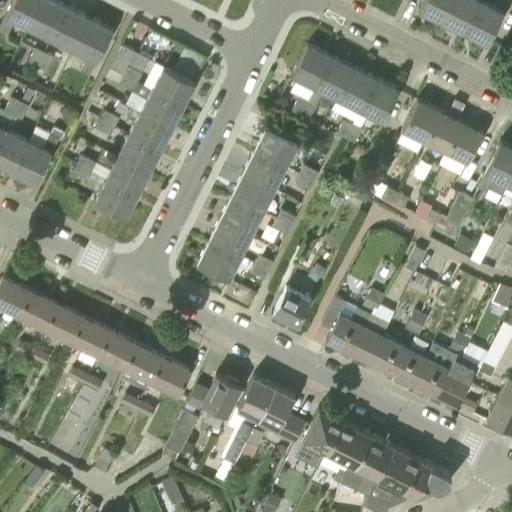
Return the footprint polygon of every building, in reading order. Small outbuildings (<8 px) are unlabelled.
[(28,26),(40,0),(11,0),(0,24),(0,29),(7,33),(14,19),(28,26)] [(50,37),(66,5),(55,0),(40,0),(28,26),(50,37)] [(440,19),(449,0),(420,0),(417,7),(440,19)] [(463,30),(477,0),(449,0),(440,19),(463,30)] [(483,0),(477,0),(463,30),(486,42),(502,9),(483,0)] [(72,48),(88,16),(66,5),(50,37),(72,48)] [(88,16),(72,48),(86,56),(80,69),(89,74),(111,27),(88,16)] [(127,64),(141,71),(148,56),(120,41),(109,66),(122,73),(127,64)] [(314,85),(330,53),(307,41),(290,73),(314,85)] [(179,62),(200,71),(208,53),(187,44),(179,62)] [(37,66),(44,51),(34,46),(27,61),(37,66)] [(44,51),(37,66),(45,70),(52,55),(44,51)] [(330,53),(314,85),(322,89),(336,96),(352,64),(330,53)] [(137,80),(141,71),(127,64),(122,73),(137,80)] [(162,64),(151,86),(151,87),(182,103),(194,80),(162,64)] [(358,108),(375,75),(352,64),(336,96),(358,108)] [(122,73),(109,66),(105,74),(118,81),(122,73)] [(170,125),(182,103),(151,87),(137,80),(122,73),(118,81),(131,87),(124,102),(139,109),(170,125)] [(375,75),(358,108),(382,120),(398,87),(375,75)] [(28,102),(35,88),(27,84),(21,98),(28,102)] [(11,113),(19,98),(11,94),(4,109),(0,107),(0,136),(5,127),(11,113)] [(300,114),(307,99),(298,95),(290,109),(300,114)] [(423,139),(438,108),(416,97),(400,128),(423,139)] [(21,117),(28,102),(21,98),(19,98),(11,113),(21,117)] [(300,114),(308,118),(315,103),(307,99),(300,114)] [(77,112),(65,104),(61,109),(63,120),(69,124),(77,112)] [(444,150),(460,119),(438,108),(423,139),(444,150)] [(99,118),(113,124),(117,115),(104,109),(99,118)] [(159,148),(170,125),(139,109),(128,132),(159,148)] [(108,133),(113,124),(99,118),(95,126),(108,133)] [(345,137),(352,122),(342,118),(335,132),(345,137)] [(460,119),(444,150),(466,162),(482,130),(460,119)] [(352,122),(345,137),(353,141),(360,126),(352,122)] [(34,124),(27,138),(12,170),(35,182),(58,136),(60,137),(64,130),(54,125),(50,132),(34,124)] [(252,148),(284,164),(287,160),(297,141),(264,125),(252,148)] [(0,164),(12,170),(27,138),(5,127),(0,136),(0,164)] [(148,170),(159,148),(128,132),(116,154),(148,170)] [(506,184),(511,171),(511,145),(499,139),(476,185),(485,190),(489,183),(492,177),(506,184)] [(112,151),(102,146),(97,157),(107,162),(112,151)] [(273,187),(284,164),(252,148),(241,171),(273,187)] [(77,162),(91,169),(95,160),(81,153),(77,162)] [(136,192),(148,170),(116,154),(105,176),(136,192)] [(86,178),(91,169),(77,162),(72,171),(86,178)] [(298,171),(312,178),(316,169),(302,162),(298,171)] [(262,209),(273,187),(241,171),(230,193),(262,209)] [(308,186),(312,178),(298,171),(294,178),(308,186)] [(125,216),(136,192),(105,176),(93,199),(125,216)] [(381,182),(370,177),(365,188),(372,191),(375,193),(381,182)] [(397,190),(386,185),(380,195),(391,201),(397,190)] [(402,206),(408,195),(397,190),(391,201),(402,206)] [(458,226),(472,196),(458,190),(444,219),(447,220),(458,226)] [(251,232),(262,209),(230,193),(219,216),(251,232)] [(438,216),(440,212),(429,207),(424,218),(435,223),(438,216)] [(276,216),(290,224),(295,215),(280,208),(276,216)] [(240,254),(251,232),(219,216),(208,238),(240,254)] [(286,232),(290,224),(276,216),(272,225),(286,232)] [(443,227),(447,220),(444,219),(438,216),(435,223),(443,227)] [(492,246),(498,234),(486,228),(475,252),(489,259),(495,248),(492,246)] [(473,239),(459,231),(453,243),(467,251),(473,239)] [(228,278),(240,254),(208,238),(196,262),(228,278)] [(511,243),(506,241),(500,253),(493,266),(509,268),(511,267),(511,243)] [(415,270),(425,249),(415,244),(405,265),(415,270)] [(254,261),(268,268),(273,259),(258,252),(254,261)] [(264,277),(268,268),(254,261),(249,270),(264,277)] [(17,314),(30,288),(2,274),(0,278),(0,316),(4,308),(17,314)] [(272,310),(297,323),(310,295),(286,283),(272,310)] [(370,286),(366,295),(379,302),(383,293),(370,286)] [(43,327),(56,301),(30,288),(17,314),(43,327)] [(320,322),(330,327),(325,338),(348,349),(369,310),(356,303),(350,316),(340,310),(345,299),(334,294),(320,322)] [(361,305),(362,305),(375,311),(378,305),(379,302),(366,295),(361,305)] [(70,340),(83,314),(56,301),(43,327),(70,340)] [(412,330),(420,311),(413,308),(404,326),(412,330)] [(370,360),(384,332),(382,331),(389,320),(369,310),(348,349),(370,360)] [(420,311),(412,330),(417,333),(427,314),(420,311)] [(96,353),(109,327),(83,314),(70,340),(96,353)] [(495,365),(511,331),(511,322),(503,318),(482,358),(495,365)] [(463,332),(470,335),(474,327),(467,324),(463,332)] [(122,366),(135,341),(109,327),(96,353),(122,366)] [(470,335),(463,332),(457,329),(452,338),(466,345),(470,335)] [(391,371),(406,343),(384,332),(370,360),(391,371)] [(452,338),(448,348),(454,351),(455,351),(461,354),(466,345),(452,338)] [(15,348),(30,355),(34,346),(19,339),(15,348)] [(413,381),(433,340),(432,340),(426,353),(406,343),(391,371),(413,381)] [(434,392),(454,351),(448,348),(433,340),(413,381),(434,392)] [(149,380),(162,354),(135,341),(122,366),(118,374),(144,387),(148,379),(149,380)] [(48,354),(34,346),(30,355),(44,363),(48,354)] [(455,351),(454,351),(434,392),(456,403),(470,375),(477,362),(461,354),(455,351)] [(162,354),(149,380),(175,393),(188,367),(162,354)] [(480,364),(477,368),(491,375),(495,365),(482,358),(480,364)] [(83,382),(87,373),(72,366),(67,375),(83,382)] [(188,396),(186,399),(193,403),(198,405),(201,399),(209,403),(208,407),(221,414),(238,383),(236,382),(237,380),(226,374),(225,377),(215,372),(207,387),(196,382),(188,396)] [(497,394),(511,401),(511,373),(508,372),(497,394)] [(87,373),(83,382),(95,388),(98,390),(102,381),(87,373)] [(245,438),(273,383),(253,373),(236,407),(246,412),(242,419),(241,419),(234,433),(235,434),(232,439),(224,455),(214,474),(225,479),(234,460),(235,460),(236,458),(243,444),(245,438)] [(76,422),(95,388),(83,382),(80,387),(64,416),(76,422)] [(304,418),(286,409),(294,394),(273,383),(245,438),(257,444),(263,430),(267,422),(277,427),(275,433),(292,441),(304,418)] [(135,407),(140,399),(125,391),(120,400),(123,402),(135,407)] [(510,430),(511,426),(511,401),(497,394),(485,417),(510,430)] [(475,412),(479,402),(464,395),(459,405),(475,412)] [(140,399),(135,407),(150,415),(155,406),(140,399)] [(324,450),(340,418),(318,406),(292,456),(303,462),(309,451),(304,448),(307,441),(324,450)] [(176,419),(169,435),(165,443),(179,450),(182,444),(196,413),(189,410),(185,408),(182,407),(176,419)] [(359,439),(364,429),(340,418),(324,450),(348,462),(345,468),(339,465),(333,477),(345,483),(365,441),(359,439)] [(367,493),(392,444),(364,429),(359,439),(365,441),(345,483),(367,493)] [(247,463),(257,444),(245,438),(243,444),(236,458),(239,459),(247,463)] [(104,471),(114,449),(104,444),(94,466),(104,471)] [(411,472),(419,457),(392,444),(367,493),(363,503),(382,511),(384,511),(389,504),(384,501),(390,490),(377,484),(380,477),(401,487),(409,471),(411,472)] [(409,471),(401,487),(414,494),(450,479),(449,472),(419,457),(411,472),(409,471)] [(36,464),(25,479),(32,485),(44,469),(36,464)] [(183,501),(177,486),(172,475),(161,480),(172,505),(183,501)] [(257,501),(263,504),(269,492),(263,489),(257,501)] [(384,501),(389,504),(390,504),(406,497),(390,490),(384,501)] [(272,511),(280,496),(270,491),(261,507),(271,511),(270,511),(272,511)] [(91,511),(97,505),(91,500),(81,511),(91,511)]
